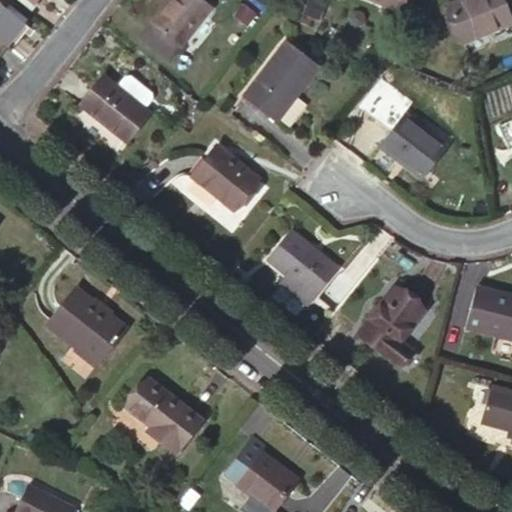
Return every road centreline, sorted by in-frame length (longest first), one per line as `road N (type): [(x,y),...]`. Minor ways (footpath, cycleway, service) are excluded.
road 1 (residential): [(0,147),(466,511)]
road 2 (residential): [(511,225),(465,238),(430,234),(332,182)]
road 3 (residential): [(91,0),(0,117)]
